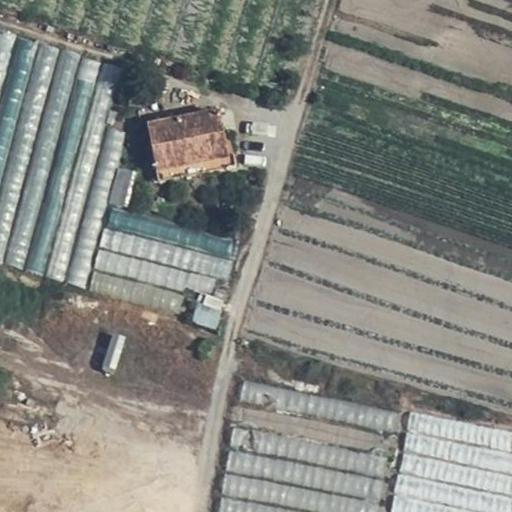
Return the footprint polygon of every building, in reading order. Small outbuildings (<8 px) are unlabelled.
[(227,156),(219,113),(150,128),(158,171),(227,156)] [(58,219),(107,228),(123,130),(107,127),(101,162),(82,158),(78,177),(66,175),(62,197),(58,219)] [(235,168),(233,155),(227,156),(158,171),(161,184),(235,168)] [(213,234),(202,270),(230,279),(241,243),(213,234)] [(164,290),(165,287),(125,273),(131,259),(106,250),(94,283),(177,313),(183,297),(164,290)]
